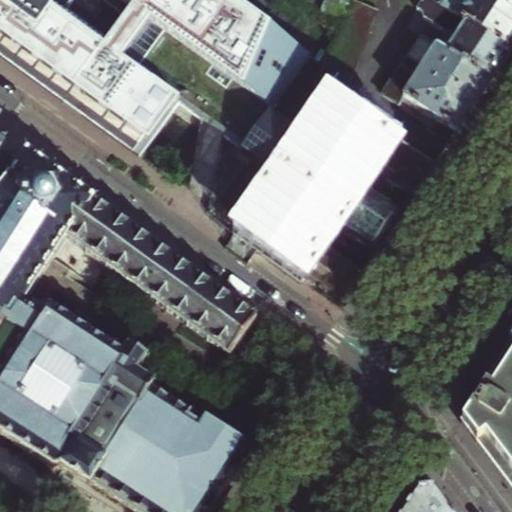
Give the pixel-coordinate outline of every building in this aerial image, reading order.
[(239,147),(279,176),(291,157),(252,129),(261,116),(293,73),(304,58),(223,0),(0,0),(0,59),(134,157),(175,101),(181,105),(210,126),(213,128),(239,147)] [(303,0),(348,28),(360,2),(360,0),(303,0)] [(448,34),(439,48),(492,83),(500,71),(511,52),(445,10),(428,0),(424,0),(418,10),(423,14),(424,18),(448,34)] [(511,3),(507,0),(450,0),(445,10),(511,52),(511,3)] [(378,10),(360,2),(348,28),(322,84),(345,93),(378,10)] [(406,101),(431,117),(458,135),(474,110),(492,83),(439,48),(423,38),(384,97),(401,108),(406,101)] [(313,123),(291,157),(279,176),(286,181),(245,237),(297,275),(345,309),(365,278),(316,246),(344,204),(369,168),(417,199),(436,168),(389,137),(329,98),(323,107),(299,92),(289,107),(313,123)] [(140,162),(181,105),(175,101),(134,157),(140,162)] [(426,124),(431,117),(406,101),(401,108),(426,124)] [(0,435),(54,471),(63,469),(91,487),(93,483),(104,491),(135,511),(213,511),(253,450),(207,420),(201,429),(189,421),(192,416),(153,390),(155,387),(137,375),(146,361),(130,349),(123,359),(53,312),(40,313),(37,317),(23,307),(67,240),(230,357),(257,320),(93,199),(26,151),(17,164),(0,190),(0,435)] [(468,414),(462,423),(511,489),(511,345),(511,346),(471,407),(467,413),(468,414)] [(403,511),(452,511),(433,487),(419,488),(409,503),(403,511)]
